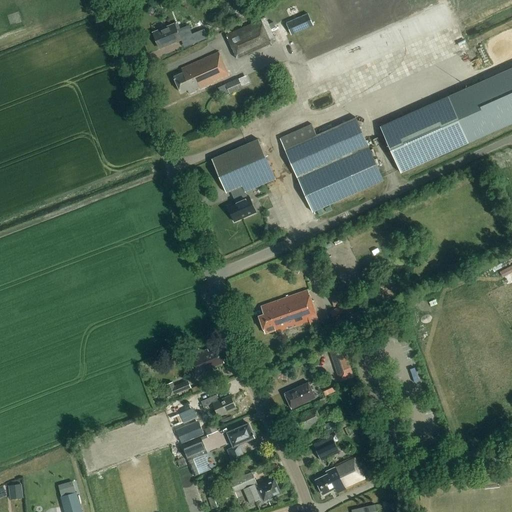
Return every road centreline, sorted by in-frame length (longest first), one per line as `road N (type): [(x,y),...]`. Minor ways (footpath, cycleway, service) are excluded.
road 1 (unclassified): [(212,277),(511,138)]
road 2 (tertiary): [(212,277),(112,0)]
road 3 (tertiary): [(311,511),(239,357),(212,277)]
road 4 (residential): [(313,511),(388,478),(467,456),(511,463)]
